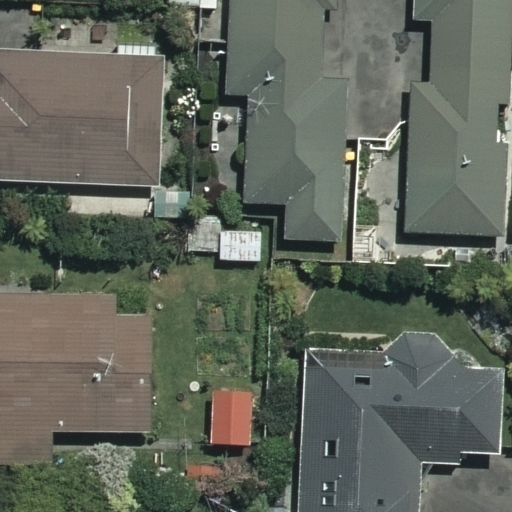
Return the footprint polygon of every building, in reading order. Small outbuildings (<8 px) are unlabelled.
[(337,0),(229,0),(226,100),(247,101),(243,207),(285,208),(284,246),(341,248),(348,42),(336,42),(337,0)] [(505,0),(414,0),(413,24),(433,25),(431,89),(410,88),(405,237),(496,240),(505,0)] [(0,62),(0,187),(155,192),(158,67),(0,62)] [(271,232),(216,233),(217,269),(272,268),(271,232)] [(144,304),(0,304),(0,467),(48,468),(48,440),(144,439),(144,304)] [(381,350),(302,348),(298,506),(246,504),(245,511),(406,511),(408,463),(493,465),(495,365),(381,362),(381,350)] [(251,399),(209,397),(206,449),(248,451),(251,399)]
